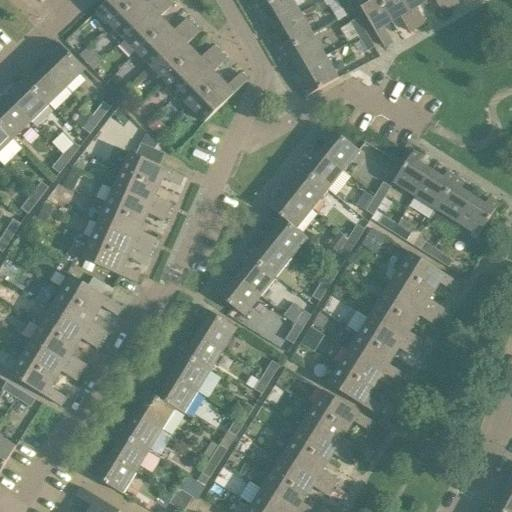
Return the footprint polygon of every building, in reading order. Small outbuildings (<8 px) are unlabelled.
[(107,31),(119,19),(137,0),(109,0),(97,13),(108,24),(104,28),(107,31)] [(124,40),(165,0),(152,0),(147,5),(142,0),(137,0),(119,19),(107,31),(108,33),(113,29),(124,40)] [(133,58),(167,25),(160,18),(173,5),(167,0),(165,0),(124,40),(135,52),(131,56),(133,58)] [(256,0),(250,3),(256,13),(277,0),(256,0)] [(275,30),(301,15),(292,0),(277,0),(256,13),(261,21),(267,18),(275,30)] [(349,4),(346,0),(336,0),(342,9),(349,4)] [(393,23),(379,0),(356,0),(385,48),(393,43),(384,28),(393,23)] [(402,0),(379,0),(393,23),(401,18),(411,33),(419,28),(402,0)] [(402,0),(419,28),(427,24),(418,8),(426,3),(424,0),(402,0)] [(435,0),(444,14),(451,9),(446,0),(424,0),(426,3),(431,0),(435,0)] [(456,0),(446,0),(451,9),(459,4),(456,0)] [(313,8),(305,12),(307,16),(315,12),(313,8)] [(281,55),(314,36),(301,15),(275,30),(282,43),(276,46),(281,55)] [(350,23),(359,38),(366,34),(357,18),(350,23)] [(135,60),(139,56),(151,68),(193,26),(187,20),(174,32),(167,25),(133,58),(135,60)] [(160,86),(194,53),(187,45),(200,33),(193,26),(151,68),(162,79),(157,83),(160,86)] [(375,47),(366,34),(359,38),(367,52),(375,47)] [(293,61),(300,73),(326,57),(314,36),(281,55),(286,65),(293,61)] [(56,57),(46,67),(67,89),(85,71),(59,44),(51,51),(56,57)] [(178,95),(218,56),(220,54),(214,47),(201,60),(194,53),(160,86),(162,88),(166,83),(178,95)] [(80,56),(88,64),(97,56),(89,48),(80,56)] [(187,113),(221,80),(214,73),(227,60),(220,54),(218,56),(178,95),(189,107),(184,111),(187,113)] [(326,57),(300,73),(307,85),(301,89),(307,99),(339,79),(326,57)] [(67,89),(46,67),(35,77),(30,72),(23,79),(49,106),(67,89)] [(189,115),(193,111),(205,123),(248,82),(241,75),(228,87),(221,80),(187,113),(189,115)] [(21,91),(10,102),(31,123),(49,106),(23,79),(16,86),(21,91)] [(112,89),(120,97),(130,87),(122,79),(112,89)] [(0,126),(14,140),(31,123),(10,102),(0,111),(0,126)] [(93,116),(100,121),(111,108),(103,102),(93,116)] [(87,111),(77,125),(83,129),(93,116),(87,111)] [(100,121),(93,116),(83,129),(90,135),(100,121)] [(0,161),(3,164),(20,147),(14,140),(0,126),(0,161)] [(329,141),(320,152),(344,172),(360,152),(331,128),(324,137),(329,141)] [(79,147),(73,142),(63,155),(69,160),(79,147)] [(115,169),(160,188),(164,179),(180,186),(184,177),(160,166),(165,154),(141,143),(136,156),(130,153),(123,168),(117,165),(115,169)] [(328,191),(344,172),(320,152),(310,164),(305,160),(299,168),(328,191)] [(394,184),(415,197),(431,172),(419,164),(423,158),(414,152),(394,184)] [(69,160),(63,155),(53,168),(59,173),(69,160)] [(289,191),(313,210),(328,191),(299,168),(292,176),(298,180),(289,191)] [(156,197),(160,188),(115,169),(114,171),(120,174),(114,189),(168,213),(172,205),(156,197)] [(443,180),(431,172),(415,197),(436,211),(456,178),(447,173),(443,180)] [(457,224),(473,198),(460,190),(465,184),(456,178),(436,211),(457,224)] [(374,196),(382,202),(391,187),(383,182),(374,196)] [(48,188),(41,183),(31,196),(38,201),(48,188)] [(164,221),(168,213),(114,189),(107,203),(101,201),(100,204),(144,223),(148,214),(164,221)] [(297,230),(313,210),(289,191),(279,203),(274,199),(268,206),(279,215),(297,230)] [(340,192),(337,197),(342,201),(345,197),(340,192)] [(38,201),(31,196),(21,209),(28,214),(38,201)] [(382,202),(374,196),(365,211),(373,216),(382,202)] [(485,206),(473,198),(457,224),(478,237),(498,205),(489,199),(485,206)] [(47,222),(54,208),(44,204),(38,217),(47,222)] [(98,224),(152,248),(156,240),(140,232),(144,223),(100,204),(99,207),(105,209),(98,224)] [(277,228),(268,239),(292,258),(308,239),(297,230),(279,215),(272,224),(277,228)] [(383,217),(378,224),(393,233),(397,226),(383,217)] [(20,225),(13,220),(4,234),(12,239),(20,225)] [(149,256),(152,248),(98,224),(92,238),(86,236),(85,239),(129,259),(133,249),(149,256)] [(348,239),(356,244),(365,230),(357,225),(348,239)] [(411,235),(397,226),(393,233),(407,242),(411,235)] [(372,230),(362,246),(376,253),(385,238),(372,230)] [(12,239),(4,234),(0,240),(0,250),(3,253),(12,239)] [(330,246),(340,252),(347,240),(337,234),(330,246)] [(441,248),(446,240),(441,237),(436,245),(441,248)] [(125,268),(129,259),(85,239),(83,242),(89,244),(82,260),(85,261),(94,265),(137,284),(141,275),(125,268)] [(254,247),(247,254),(276,278),(292,258),(268,239),(259,251),(254,247)] [(356,244),(348,239),(347,240),(340,252),(339,253),(347,258),(356,244)] [(420,250),(435,259),(439,251),(425,242),(420,250)] [(454,260),(439,251),(435,259),(449,268),(454,260)] [(410,253),(401,268),(396,264),(394,266),(434,291),(435,292),(440,283),(455,293),(460,285),(410,253)] [(246,267),(237,278),(260,297),(276,278),(247,254),(241,263),(246,267)] [(85,261),(82,268),(91,272),(94,265),(85,261)] [(435,292),(434,291),(394,266),(393,269),(398,273),(390,286),(440,318),(445,310),(429,300),(435,292)] [(329,269),(321,282),(329,288),(337,274),(329,269)] [(344,274),(341,280),(352,286),(355,281),(344,274)] [(62,293),(97,315),(102,307),(117,317),(122,307),(72,276),(62,293)] [(244,317),(260,297),(237,278),(227,290),(222,286),(216,294),(244,317)] [(320,302),(329,288),(321,282),(312,297),(320,302)] [(390,286),(381,300),(375,296),(374,299),(414,324),(420,316),(435,326),(440,318),(390,286)] [(52,310),(102,341),(106,333),(91,324),(97,315),(62,293),(52,310)] [(409,333),(414,324),(374,299),(372,302),(378,305),(369,319),(419,350),(424,342),(409,333)] [(102,341),(52,310),(42,326),(76,348),(81,340),(96,349),(102,341)] [(205,322),(198,335),(224,351),(237,330),(205,310),(199,319),(205,322)] [(295,325),(302,331),(311,316),(303,311),(295,325)] [(369,319),(361,332),(355,329),(353,332),(394,357),(399,348),(415,358),(419,350),(369,319)] [(302,331),(295,325),(286,339),(293,344),(302,331)] [(31,343),(81,374),(86,366),(71,357),(76,348),(42,326),(31,343)] [(324,335),(311,327),(302,343),(314,351),(324,335)] [(389,365),(394,357),(353,332),(352,334),(357,338),(349,351),(399,383),(404,375),(389,365)] [(210,372),(224,351),(198,335),(190,347),(184,344),(178,352),(210,372)] [(21,359),(56,381),(61,373),(76,382),(81,374),(31,343),(21,359)] [(335,361),(333,364),(374,389),(379,381),(394,391),(399,383),(349,351),(341,365),(335,361)] [(197,393),(210,372),(178,352),(173,361),(179,365),(171,377),(197,393)] [(56,381),(21,359),(11,376),(61,407),(66,399),(51,389),(56,381)] [(263,376),(271,380),(280,366),(272,361),(263,376)] [(374,389),(333,364),(331,367),(337,371),(328,385),(378,416),(384,407),(369,398),(374,389)] [(271,380),(263,376),(254,390),(262,395),(271,380)] [(152,395),(176,410),(184,415),(197,393),(171,377),(163,389),(158,386),(152,395)] [(2,390),(17,399),(22,391),(7,382),(2,390)] [(163,431),(176,410),(152,395),(144,390),(138,399),(144,403),(137,415),(163,431)] [(31,407),(36,400),(22,391),(17,399),(31,407)] [(323,392),(315,405),(309,402),(307,404),(349,430),(354,422),(369,431),(374,424),(323,392)] [(237,418),(244,422),(253,409),(246,404),(237,418)] [(344,438),(349,430),(307,404),(306,407),(312,411),(303,424),(353,456),(359,447),(344,438)] [(150,452),(163,431),(137,415),(129,427),(123,423),(117,432),(150,452)] [(244,422),(237,418),(228,432),(235,437),(244,422)] [(353,456),(303,424),(295,438),(289,434),(287,437),(328,463),(333,454),(348,464),(353,456)] [(150,452),(117,432),(112,441),(118,445),(111,457),(137,473),(150,452)] [(0,437),(0,474),(16,448),(0,437)] [(323,471),(328,463),(287,437),(286,440),(291,443),(283,457),(333,488),(338,481),(323,471)] [(218,465),(228,450),(220,445),(210,461),(218,465)] [(123,495),(137,473),(111,457),(103,470),(96,466),(90,475),(123,495)] [(328,496),(333,488),(283,457),(274,470),(269,467),(267,470),(308,495),(313,487),(328,496)] [(218,465),(210,461),(202,474),(210,478),(218,465)] [(308,495),(267,470),(265,472),(271,476),(262,490),(297,511),(314,511),(302,504),(308,495)] [(202,494),(205,483),(188,477),(184,488),(202,494)] [(179,488),(174,496),(189,505),(193,497),(179,488)] [(499,511),(511,511),(511,490),(507,488),(500,501),(494,497),(489,506),(499,511)] [(89,511),(119,511),(82,489),(77,497),(92,507),(89,511)] [(297,511),(262,490),(254,503),(248,500),(247,502),(262,511),(297,511)] [(184,511),(189,505),(174,496),(170,504),(183,511),(184,511)] [(262,511),(247,502),(245,505),(251,508),(248,511),(262,511)]
